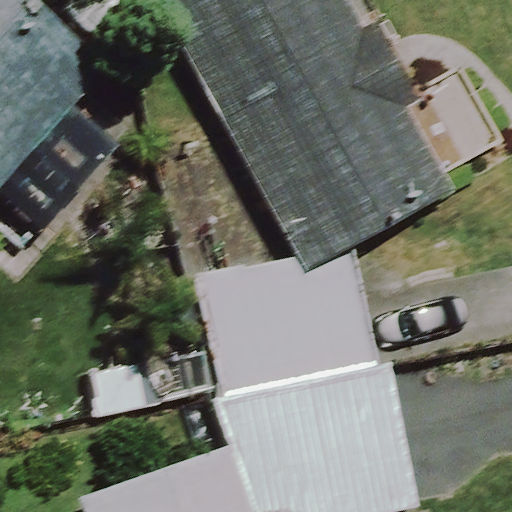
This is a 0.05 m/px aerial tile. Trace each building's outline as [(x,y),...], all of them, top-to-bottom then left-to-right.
[(101,71),(20,0),(0,0),(0,190),(32,154),(77,194),(119,147),(71,105),(101,71)] [(345,0),(154,0),(303,273),(450,194),(404,108),(419,100),(376,20),(361,28),(345,0)] [(221,399),(377,366),(349,244),(193,277),(221,399)] [(377,366),(221,399),(213,400),(230,443),(254,511),(386,511),(414,506),(387,364),(377,366)] [(254,511),(230,443),(76,497),(81,511),(254,511)]
